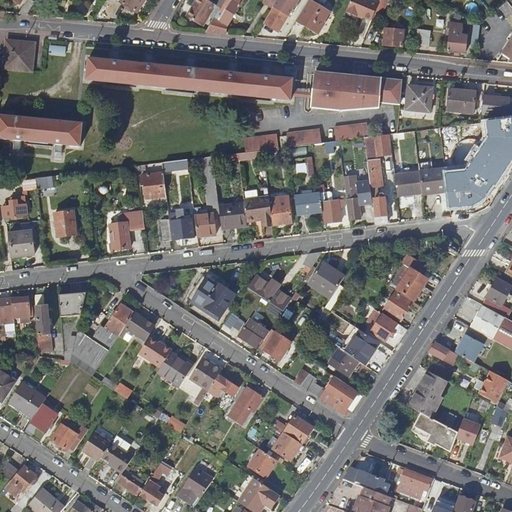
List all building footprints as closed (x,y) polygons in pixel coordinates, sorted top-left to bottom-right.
[(30,0),(28,0),(19,14),(27,15),(35,3),(30,0)] [(121,0),(121,2),(138,13),(146,0),(121,0)] [(200,26),(214,5),(206,0),(205,0),(194,0),(192,4),(194,5),(187,18),(200,26)] [(241,0),(223,0),(219,8),(217,11),(221,13),(217,20),(225,25),(227,25),(237,8),(241,0)] [(286,21),(289,17),(293,10),(284,5),(285,3),(286,4),(288,0),(293,0),(295,1),(300,1),(299,0),(277,0),(273,7),(274,8),(265,23),(279,32),(286,21)] [(329,13),(308,0),(307,0),(296,20),(318,34),(325,22),(324,21),(329,13)] [(357,15),(372,21),(380,1),(376,0),(351,0),(346,13),(356,17),(357,15)] [(388,0),(380,0),(380,1),(372,21),(378,23),(388,0)] [(225,35),(225,25),(217,20),(221,13),(217,11),(213,18),(204,33),(225,35)] [(383,46),(402,48),(404,31),(385,30),(383,46)] [(421,44),(429,45),(431,32),(422,31),(421,44)] [(462,33),(451,31),(448,52),(462,54),(463,47),(466,47),(467,37),(461,37),(462,33)] [(511,39),(496,62),(511,63),(511,39)] [(4,70),(31,72),(34,44),(6,41),(4,70)] [(186,69),(153,65),(153,63),(144,63),(144,64),(119,62),(119,60),(111,59),(110,61),(89,59),(86,80),(291,101),(293,80),(271,77),(271,76),(263,75),(262,77),(237,74),(238,72),(229,71),(229,73),(195,70),(195,68),(187,67),(186,69)] [(400,107),(403,81),(359,77),(344,75),(335,75),(335,76),(330,76),(315,74),(314,82),(311,108),(341,110),(378,110),(379,105),(400,107)] [(407,110),(430,112),(433,88),(410,86),(407,110)] [(446,111),(474,114),(477,92),(449,90),(446,111)] [(511,98),(484,96),(482,114),(494,114),(494,111),(511,112),(511,98)] [(80,146),(82,124),(0,116),(0,138),(14,140),(13,148),(21,149),(22,141),(55,144),(55,152),(62,153),(63,145),(80,146)] [(508,118),(474,122),(475,126),(478,126),(478,145),(493,147),(493,146),(505,147),(508,118)] [(333,127),(335,142),(365,138),(368,136),(366,123),(333,127)] [(440,127),(442,138),(452,136),(451,125),(440,127)] [(285,133),(286,136),(288,148),(312,144),(314,130),(285,133)] [(242,139),(244,153),(263,151),(277,149),(275,134),(242,139)] [(365,138),(369,169),(381,167),(380,157),(378,158),(377,155),(391,153),(388,134),(368,136),(365,138)] [(279,137),(281,148),(288,148),(286,136),(279,137)] [(323,141),(325,152),(332,151),(330,140),(323,141)] [(505,147),(493,146),(493,147),(478,145),(478,146),(477,152),(475,168),(490,171),(502,173),(505,147)] [(263,151),(265,163),(272,162),(271,155),(289,154),(288,148),(281,148),(277,149),(263,151)] [(434,152),(436,165),(445,164),(444,157),(443,150),(434,152)] [(202,157),(209,208),(210,214),(216,213),(220,213),(219,205),(212,155),(202,157)] [(305,157),(307,175),(314,174),(311,156),(305,157)] [(164,162),(165,170),(182,169),(181,159),(164,162)] [(371,181),(372,194),(378,193),(377,186),(383,185),(381,167),(369,169),(371,181)] [(420,172),(422,191),(435,189),(435,192),(448,190),(447,175),(446,168),(420,171),(420,172)] [(145,184),(146,198),(166,195),(163,171),(142,174),(143,184),(145,184)] [(395,175),(398,196),(423,193),(422,191),(420,172),(395,175)] [(358,182),(357,175),(346,176),(351,218),(362,217),(361,203),(373,202),(373,198),(372,194),(371,181),(358,182)] [(53,177),(23,179),(24,189),(54,187),(53,177)] [(449,184),(452,205),(472,202),(470,181),(449,184)] [(294,196),(297,214),(322,210),(321,202),(320,193),(312,193),(312,190),(300,191),(301,195),(294,196)] [(323,201),(326,223),(341,221),(339,208),(344,207),(343,199),(333,200),(332,193),(330,191),(320,193),(321,202),(323,201)] [(270,198),(273,222),(273,225),(291,222),(289,195),(270,198)] [(244,203),(246,219),(262,217),(262,223),(273,222),(270,198),(269,196),(244,199),(244,203)] [(375,198),(377,224),(385,223),(387,222),(385,196),(378,197),(375,198)] [(5,217),(29,214),(28,204),(22,204),(22,202),(18,202),(18,199),(11,200),(11,206),(4,206),(5,217)] [(219,205),(220,213),(222,224),(236,222),(236,226),(247,225),(246,219),(244,203),(219,205)] [(195,215),(198,236),(216,234),(214,219),(217,219),(216,213),(210,214),(209,208),(201,209),(201,214),(195,215)] [(55,213),(58,236),(77,234),(74,211),(55,213)] [(119,214),(121,229),(112,230),(114,250),(130,247),(128,229),(145,227),(143,211),(119,214)] [(171,221),(174,240),(195,236),(191,213),(188,214),(188,216),(189,219),(180,220),(171,221)] [(108,215),(109,222),(120,220),(119,214),(108,215)] [(162,225),(164,241),(172,240),(170,224),(162,225)] [(11,234),(13,257),(35,255),(32,232),(11,234)] [(309,253),(303,264),(310,268),(321,251),(309,253)] [(357,257),(353,263),(362,269),(366,263),(357,257)] [(330,298),(343,276),(322,262),(308,283),(330,298)] [(410,268),(397,289),(414,300),(427,279),(410,268)] [(247,288),(276,307),(283,312),(291,298),(277,289),(280,284),(273,279),(269,284),(255,274),(247,288)] [(202,309),(219,320),(235,294),(217,283),(216,285),(202,276),(186,299),(192,302),(191,303),(202,310),(202,309)] [(511,285),(497,277),(482,304),(506,317),(510,311),(502,305),(511,285)] [(59,294),(61,316),(82,314),(87,291),(59,294)] [(395,292),(384,310),(400,321),(412,303),(395,292)] [(36,296),(39,334),(51,333),(48,304),(45,304),(44,295),(36,296)] [(0,298),(0,318),(1,325),(16,323),(15,317),(20,317),(31,315),(30,305),(29,296),(0,298)] [(85,334),(72,354),(71,361),(92,375),(95,370),(134,312),(121,304),(105,328),(100,325),(91,339),(85,334)] [(508,347),(511,339),(511,320),(506,317),(482,304),(471,326),(487,335),(508,347)] [(276,307),(273,313),(279,317),(283,312),(276,307)] [(366,322),(374,327),(370,331),(385,341),(393,329),(403,336),(407,329),(397,323),(396,324),(374,310),(366,322)] [(135,312),(119,335),(123,337),(128,329),(144,339),(154,325),(135,312)] [(231,313),(224,324),(230,328),(237,317),(231,313)] [(250,318),(238,336),(256,348),(262,339),(264,341),(270,332),(250,318)] [(471,326),(457,352),(458,353),(464,356),(473,361),(474,362),(487,335),(471,326)] [(355,327),(340,350),(358,361),(364,365),(379,343),(355,327)] [(77,335),(72,354),(85,334),(78,330),(77,335)] [(275,332),(263,351),(280,361),(291,343),(275,332)] [(64,351),(64,359),(70,361),(71,361),(72,354),(77,335),(71,335),(67,351),(64,351)] [(38,340),(39,352),(52,351),(51,339),(38,340)] [(163,346),(151,339),(148,339),(142,347),(138,353),(161,367),(171,351),(172,349),(164,344),(163,346)] [(457,352),(454,351),(438,343),(436,342),(430,351),(448,361),(453,364),(458,353),(457,352)] [(338,348),(329,364),(348,377),(358,361),(340,350),(338,348)] [(161,367),(157,372),(165,378),(166,377),(180,385),(193,366),(171,351),(161,367)] [(203,358),(190,377),(207,387),(219,368),(203,358)] [(474,375),(479,365),(474,362),(473,361),(467,372),(474,375)] [(0,369),(0,399),(2,401),(16,380),(0,369)] [(92,375),(102,381),(105,377),(95,370),(92,375)] [(428,370),(409,405),(421,411),(430,416),(440,396),(438,394),(446,379),(428,370)] [(475,387),(481,390),(480,392),(495,402),(507,379),(491,370),(485,381),(479,378),(475,387)] [(218,375),(208,391),(217,397),(218,395),(222,398),(226,392),(233,396),(238,388),(218,375)] [(309,375),(302,387),(307,391),(315,379),(309,375)] [(315,379),(307,391),(336,410),(342,414),(344,414),(348,408),(353,412),(358,405),(363,397),(343,384),(344,383),(341,381),(332,395),(320,388),(323,384),(315,379)] [(21,383),(10,401),(33,417),(42,403),(45,399),(21,383)] [(118,383),(114,389),(126,397),(130,391),(118,383)] [(242,386),(225,413),(241,424),(250,410),(254,412),(263,397),(247,386),(246,388),(242,386)] [(500,402),(497,406),(503,410),(506,405),(500,402)] [(33,417),(30,421),(46,431),(58,414),(42,403),(33,417)] [(148,412),(158,418),(162,412),(152,406),(148,412)] [(436,444),(450,451),(455,437),(458,431),(442,423),(430,416),(421,411),(414,425),(429,434),(426,441),(435,445),(436,444)] [(449,411),(442,423),(458,431),(463,419),(449,411)] [(158,418),(170,426),(174,420),(162,412),(158,418)] [(289,424),(284,432),(302,443),(304,445),(309,438),(307,436),(313,427),(295,415),(289,424)] [(458,431),(455,437),(473,444),(481,425),(463,418),(463,419),(458,431)] [(281,422),(277,427),(284,432),(289,424),(286,422),(284,425),(281,422)] [(61,423),(50,439),(67,450),(69,447),(73,451),(87,430),(80,425),(75,433),(61,423)] [(95,430),(83,448),(100,459),(102,456),(111,443),(112,441),(95,430)] [(284,432),(273,448),(291,460),(302,443),(284,432)] [(241,436),(229,453),(234,457),(246,439),(241,436)] [(499,456),(511,461),(511,438),(507,436),(499,456)] [(102,456),(113,463),(111,466),(122,473),(127,466),(134,455),(126,450),(125,452),(111,443),(102,456)] [(260,448),(250,464),(260,472),(266,476),(277,459),(260,448)] [(216,456),(224,462),(225,460),(227,457),(219,452),(216,456)] [(213,461),(221,466),(224,462),(216,456),(213,461)] [(13,465),(5,474),(11,480),(19,470),(13,465)] [(11,480),(5,487),(15,496),(21,489),(23,490),(35,476),(24,466),(12,481),(11,480)] [(121,474),(129,479),(132,474),(127,471),(130,468),(127,466),(122,473),(121,474)] [(379,477),(352,466),(344,477),(355,482),(356,480),(375,487),(379,477)] [(396,489),(419,498),(423,489),(427,491),(432,479),(404,468),(396,489)] [(196,469),(184,488),(177,498),(193,509),(194,507),(200,499),(210,483),(213,479),(196,469)] [(117,482),(136,494),(141,487),(136,484),(139,479),(132,474),(129,479),(121,474),(117,482)] [(253,477),(237,501),(253,511),(255,511),(262,503),(270,508),(279,495),(253,477)] [(149,481),(140,494),(158,505),(166,493),(154,486),(155,484),(149,481)] [(384,481),(380,492),(386,494),(390,483),(384,481)] [(366,487),(363,495),(386,504),(390,496),(386,494),(380,492),(366,487)] [(59,511),(65,506),(42,488),(28,504),(38,511),(59,511)] [(386,504),(363,495),(360,494),(353,511),(386,511),(389,506),(386,504)] [(453,511),(470,511),(475,502),(460,496),(453,511)] [(452,511),(455,504),(437,498),(431,511),(452,511)] [(77,501),(70,511),(94,511),(91,510),(77,501)] [(96,503),(91,510),(94,511),(99,511),(103,508),(96,503)]
